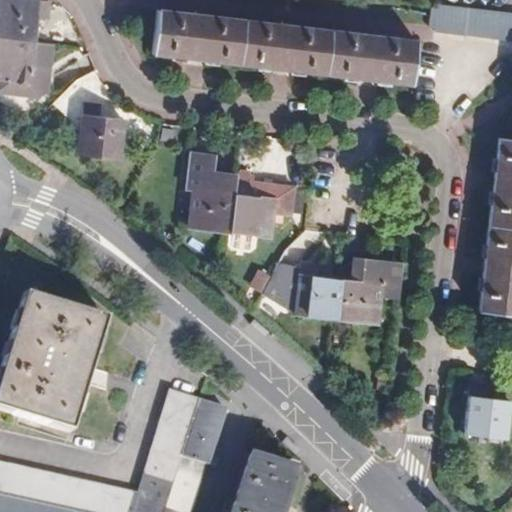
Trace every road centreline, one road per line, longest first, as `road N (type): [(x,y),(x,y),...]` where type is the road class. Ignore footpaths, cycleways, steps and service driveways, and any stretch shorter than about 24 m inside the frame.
road 1 (residential): [(392,495),(412,465),(444,206),(453,190),(445,147),(413,129),(370,121),(155,98),(121,70),(89,0)]
road 2 (tertiary): [(147,273),(140,251),(0,176)]
road 3 (tertiary): [(273,382),(147,273)]
road 4 (tertiary): [(392,495),(273,382)]
road 5 (tertiary): [(0,218),(31,222),(122,274),(147,273)]
road 6 (residential): [(273,382),(248,400),(211,511)]
